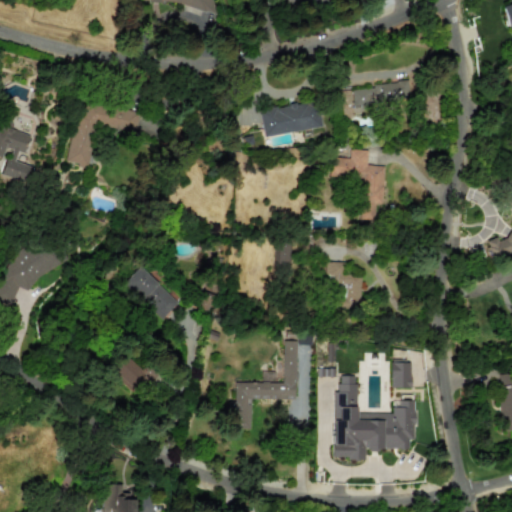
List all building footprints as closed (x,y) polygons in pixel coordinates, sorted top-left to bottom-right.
[(511,4),(501,8),(507,29),(511,28),(511,4)] [(137,112),(77,100),(64,162),(86,167),(94,125),(133,133),(137,112)] [(262,136),(320,127),(315,100),(258,110),(262,136)] [(27,135),(0,125),(0,154),(2,147),(8,149),(0,173),(0,175),(24,183),(29,166),(12,161),(15,151),(21,153),(27,135)] [(382,166),(365,165),(366,150),(348,149),(347,158),(329,157),(328,176),(360,178),(357,219),(372,220),(373,203),(380,204),(382,166)] [(511,171),(504,174),(511,196),(505,198),(511,219),(511,231),(495,237),(482,241),(488,260),(511,252),(511,241),(510,237),(511,236),(511,171)] [(65,261),(58,247),(46,239),(30,248),(22,242),(0,275),(0,302),(6,306),(19,287),(26,292),(36,277),(65,261)] [(275,242),(275,264),(288,265),(289,242),(275,242)] [(359,273),(343,273),(343,262),(323,262),(322,285),(338,286),(338,308),(358,308),(359,273)] [(159,320),(176,302),(137,266),(120,284),(159,320)] [(293,399),(294,361),(281,361),(281,383),(273,382),(273,371),(261,371),(260,383),(233,382),(233,402),(225,402),(224,428),(248,429),(249,398),(293,399)] [(408,388),(409,362),(388,362),(388,388),(408,388)] [(511,378),(511,379),(511,373),(496,374),(500,431),(511,429),(511,378)] [(332,458),(362,458),(363,449),(406,449),(406,439),(412,439),(412,400),(391,400),(391,413),(353,413),(354,376),(332,376),(332,458)] [(134,511),(135,499),(127,499),(127,493),(119,493),(119,484),(100,484),(99,511),(134,511)]
